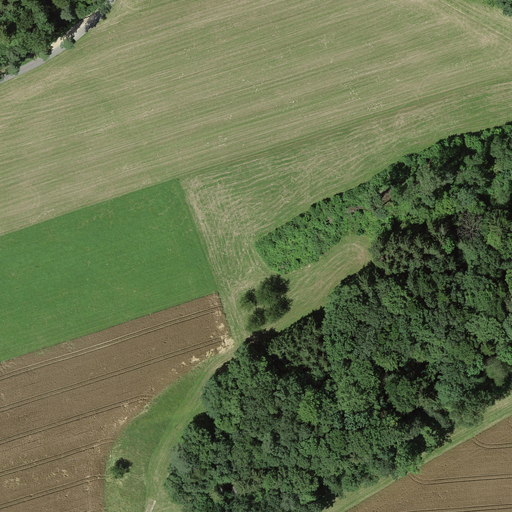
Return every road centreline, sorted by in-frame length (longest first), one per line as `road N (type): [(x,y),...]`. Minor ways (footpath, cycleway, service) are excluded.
road 1 (track): [(228,327),(247,377),(243,401),(175,451),(147,511)]
road 2 (unclassified): [(110,0),(65,44),(0,79)]
